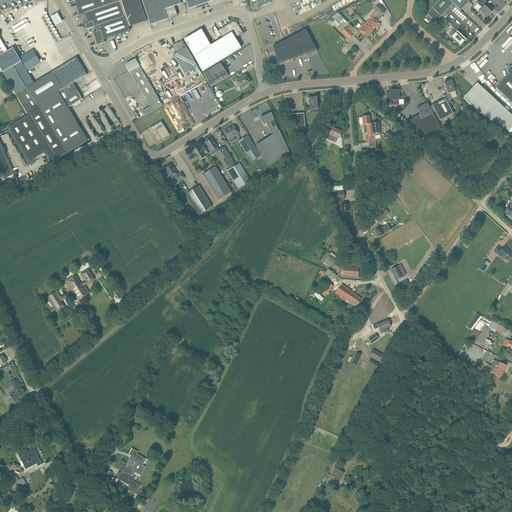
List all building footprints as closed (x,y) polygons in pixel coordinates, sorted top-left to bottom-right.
[(69,0),(70,2),(75,1),(80,15),(84,13),(120,1),(119,0),(69,0)] [(181,4),(179,0),(141,0),(150,25),(167,19),(170,21),(172,17),(177,16),(174,6),(181,4)] [(185,0),(189,9),(196,6),(196,7),(198,7),(202,6),(203,3),(206,2),(206,3),(214,0),(185,0)] [(251,0),(252,3),(253,8),(257,7),(271,2),(269,0),(251,0)] [(441,16),(453,4),(449,0),(439,0),(427,14),(436,22),(439,18),(438,17),(440,16),(441,16)] [(469,1),(467,0),(449,0),(453,4),(460,10),(469,1)] [(490,5),(484,0),(477,0),(476,2),(482,8),(479,11),(482,14),(482,13),(486,18),(491,12),(487,8),(490,5)] [(120,1),(84,13),(88,23),(85,24),(87,29),(94,27),(125,16),(120,1)] [(374,9),(381,16),(386,11),(379,4),(374,9)] [(326,22),(331,27),(335,24),(340,29),(342,26),(340,24),(345,20),(337,12),(326,22)] [(58,26),(65,22),(60,13),(53,17),(58,26)] [(125,16),(94,27),(96,32),(93,33),(97,45),(105,42),(104,40),(130,31),(125,16)] [(370,18),(366,23),(373,30),(378,25),(380,23),(375,17),(373,16),(370,18)] [(23,17),(10,23),(17,37),(30,30),(23,17)] [(184,40),(187,44),(203,72),(241,48),(235,38),(243,33),(237,23),(232,22),(218,31),(223,38),(210,45),(201,30),(184,40)] [(358,23),(356,25),(357,26),(356,26),(359,28),(357,30),(356,31),(358,33),(361,31),(366,37),(373,30),(366,23),(365,22),(361,26),(358,23)] [(458,43),(460,45),(466,40),(462,36),(462,35),(461,34),(460,34),(458,33),(462,29),(454,22),(451,26),(454,29),(452,31),(455,34),(452,37),(454,40),(457,43),(458,43)] [(346,27),(341,32),(348,39),(356,31),(357,30),(354,27),(353,28),(350,31),(346,27)] [(306,29),(272,47),(278,64),(317,51),(306,29)] [(59,43),(68,60),(81,53),(72,36),(59,43)] [(35,37),(23,44),(27,51),(39,43),(35,37)] [(0,68),(15,94),(26,87),(13,66),(21,62),(13,48),(7,51),(0,38),(0,68)] [(173,55),(185,74),(198,67),(182,40),(178,43),(177,42),(172,45),(177,53),(173,55)] [(20,57),(28,71),(41,63),(33,50),(20,57)] [(28,115),(7,128),(27,162),(45,152),(50,161),(54,158),(55,159),(56,160),(66,154),(83,143),(85,143),(88,141),(68,108),(82,99),(77,91),(72,83),(87,75),(76,58),(52,72),(48,75),(34,83),(26,88),(26,87),(15,94),(27,112),(28,115)] [(162,106),(139,65),(136,61),(132,63),(131,62),(130,63),(130,64),(131,64),(126,67),(129,72),(130,72),(153,111),(162,106)] [(21,62),(13,66),(26,87),(26,88),(34,83),(21,62)] [(220,63),(203,74),(211,87),(228,76),(220,63)] [(511,66),(509,67),(507,70),(507,72),(509,74),(495,88),(511,103),(511,66)] [(248,77),(246,76),(245,75),(236,81),(240,89),(250,83),(249,82),(250,80),(249,78),(248,77)] [(446,82),(443,83),(447,94),(442,96),(443,96),(445,98),(446,101),(452,99),(450,93),(455,91),(451,80),(449,81),(448,80),(445,81),(446,82)] [(465,96),(463,98),(477,111),(508,131),(511,127),(511,115),(477,83),(475,85),(476,85),(474,87),(474,86),(472,88),(473,88),(471,90),(469,91),(470,91),(468,93),(466,94),(467,95),(465,97),(465,96)] [(390,92),(386,93),(387,105),(391,105),(391,104),(399,103),(398,100),(399,100),(399,90),(398,90),(397,89),(394,89),(394,90),(390,91),(390,92)] [(319,112),(322,108),(321,108),(318,108),(317,97),(313,97),(313,96),(310,97),(309,97),(310,109),(315,109),(315,112),(319,112)] [(445,98),(432,105),(440,120),(453,113),(446,101),(445,98)] [(79,109),(83,115),(95,107),(91,101),(79,109)] [(441,131),(427,103),(417,108),(420,114),(407,121),(407,122),(406,123),(425,140),(441,131)] [(271,112),(263,116),(260,117),(263,125),(267,123),(272,135),(255,145),(257,148),(261,155),(269,166),(290,153),(279,130),(279,131),(274,120),(271,112)] [(290,115),(303,142),(310,128),(305,128),(304,113),(290,114),(290,115)] [(374,136),(374,134),(374,133),(371,134),(370,124),(369,116),(362,117),(363,125),(366,124),(369,143),(375,142),(374,136)] [(161,121),(149,128),(157,141),(161,139),(162,140),(170,135),(161,121)] [(374,123),(370,124),(371,134),(374,133),(374,134),(374,136),(380,135),(378,122),(374,123),(374,122),(374,123)] [(233,125),(224,131),(229,140),(238,134),(233,125)] [(339,138),(341,132),(333,128),(328,140),(336,143),(335,144),(340,146),(340,148),(343,147),(341,138),(339,138)] [(394,135),(388,131),(385,134),(385,135),(383,137),(387,140),(389,138),(390,139),(394,135)] [(261,155),(257,148),(256,149),(248,135),(239,141),(247,154),(249,154),(253,161),(261,155)] [(212,138),(205,142),(211,151),(214,150),(216,152),(219,150),(217,148),(218,147),(212,138)] [(0,141),(0,171),(3,179),(15,174),(0,141)] [(199,147),(192,151),(195,154),(188,158),(192,163),(198,160),(199,161),(206,156),(203,152),(202,152),(199,147)] [(216,152),(215,152),(227,171),(236,166),(234,163),(224,147),(219,150),(216,152)] [(227,171),(238,189),(251,181),(239,163),(236,166),(227,171)] [(174,169),(171,164),(165,168),(167,171),(164,173),(167,180),(170,178),(169,177),(175,174),(176,175),(174,176),(178,182),(185,177),(181,172),(178,174),(175,169),(174,169)] [(203,174),(218,200),(231,192),(215,166),(203,174)] [(212,206),(201,190),(199,185),(185,194),(199,215),(212,206)] [(332,201),(336,200),(338,212),(349,211),(348,204),(344,205),(343,199),(344,199),(343,191),(338,192),(332,192),(332,201)] [(389,213),(383,208),(375,219),(380,223),(389,213)] [(388,223),(384,226),(375,231),(378,237),(383,234),(391,229),(388,223)] [(498,246),(494,251),(502,257),(502,256),(508,261),(511,255),(511,253),(507,250),(508,249),(504,246),(502,249),(498,246)] [(87,253),(92,261),(98,258),(93,249),(87,253)] [(337,257),(331,252),(330,254),(327,252),(323,257),(326,258),(323,262),(330,267),(337,257)] [(484,272),(490,264),(484,259),(478,268),(484,272)] [(340,269),(340,273),(342,273),(342,274),(350,274),(350,276),(358,276),(358,267),(343,266),(343,269),(340,269)] [(394,269),(391,270),(396,280),(401,277),(402,277),(405,275),(403,272),(401,274),(397,267),(395,268),(394,268),(394,269)] [(420,269),(418,272),(424,276),(424,277),(429,270),(425,267),(422,270),(420,269)] [(71,291),(72,294),(73,295),(76,293),(80,299),(89,293),(84,285),(87,283),(88,283),(95,279),(88,269),(81,273),(86,281),(81,284),(76,276),(66,282),(72,291),(71,291)] [(337,275),(328,269),(325,273),(333,280),(337,275)] [(414,278),(419,282),(424,276),(418,272),(414,278)] [(408,279),(404,281),(399,284),(401,289),(409,285),(408,283),(410,282),(408,279)] [(321,293),(325,297),(333,286),(329,283),(321,293)] [(342,284),(335,293),(346,300),(347,299),(350,301),(357,306),(362,299),(351,292),(352,291),(342,284)] [(55,293),(47,298),(57,312),(64,307),(60,301),(62,300),(67,297),(66,295),(61,297),(57,291),(55,293)] [(316,292),(314,294),(321,301),(323,299),(316,292)] [(481,316),(476,312),(466,326),(471,329),(481,316)] [(365,322),(362,320),(354,329),(356,332),(365,322)] [(391,327),(388,320),(377,324),(381,333),(389,330),(388,328),(391,327)] [(474,329),(466,341),(473,345),(481,333),(480,332),(484,324),(480,321),(478,324),(478,323),(474,329)] [(375,334),(368,339),(371,344),(379,338),(375,334)] [(511,341),(506,339),(503,345),(511,349),(511,341)] [(370,355),(381,361),(384,356),(373,350),(370,355)] [(356,365),(361,354),(356,352),(351,363),(356,365)] [(379,364),(370,359),(365,368),(374,373),(379,364)] [(493,367),(503,371),(506,365),(500,362),(499,362),(494,360),(491,365),(493,367)] [(503,371),(493,367),(491,372),(494,374),(500,377),(503,371)] [(8,394),(4,397),(7,404),(13,399),(14,401),(17,399),(25,392),(21,387),(20,387),(17,380),(11,382),(12,385),(5,390),(8,394)] [(26,449),(17,453),(26,469),(31,467),(30,464),(35,461),(36,464),(38,466),(42,464),(34,449),(28,453),(26,449)] [(123,462),(119,469),(122,471),(123,471),(125,472),(121,481),(128,485),(129,485),(127,489),(136,494),(140,485),(132,481),(134,477),(133,476),(131,475),(133,470),(138,473),(142,465),(145,459),(137,454),(138,452),(132,449),(129,454),(131,456),(127,464),(123,462)] [(335,468),(331,475),(331,476),(334,477),(332,479),(335,481),(336,478),(340,480),(344,473),(335,468)] [(328,473),(322,484),(326,486),(331,476),(331,475),(328,473)] [(26,484),(23,478),(18,480),(15,475),(11,477),(14,482),(18,488),(26,484)]
